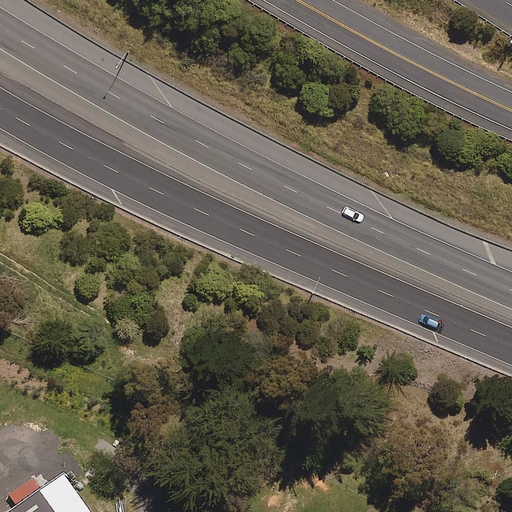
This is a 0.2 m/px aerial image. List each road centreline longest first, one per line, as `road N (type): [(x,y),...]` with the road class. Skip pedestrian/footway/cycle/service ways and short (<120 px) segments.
road 1 (motorway): [(0,27),(328,211),(511,293)]
road 2 (motorway): [(511,346),(167,196),(0,106)]
road 3 (secondary): [(299,0),(511,109)]
